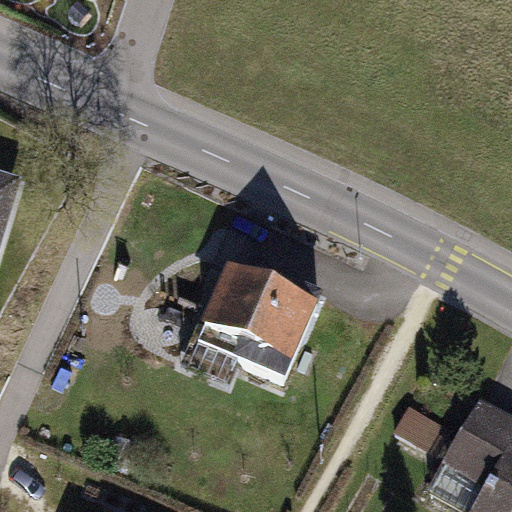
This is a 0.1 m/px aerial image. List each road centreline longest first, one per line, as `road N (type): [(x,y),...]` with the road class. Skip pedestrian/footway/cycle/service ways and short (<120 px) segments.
road 1 (secondary): [(118,112),(511,299)]
road 2 (secondary): [(0,60),(118,112)]
